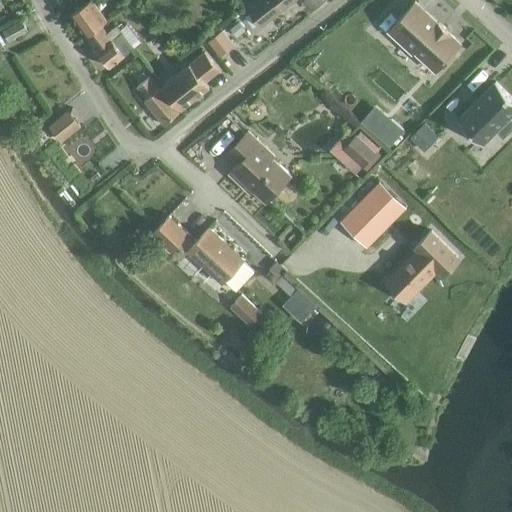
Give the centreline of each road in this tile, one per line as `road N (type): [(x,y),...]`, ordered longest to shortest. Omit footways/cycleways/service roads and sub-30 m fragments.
road 1 (residential): [(160,147),(347,0)]
road 2 (residential): [(160,147),(145,154),(128,147),(38,0)]
road 3 (residential): [(282,256),(160,147)]
